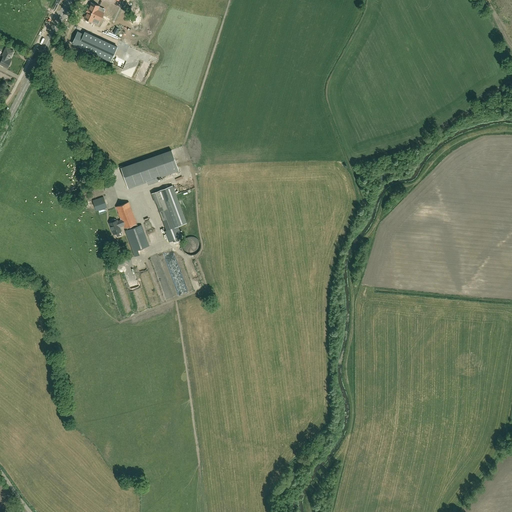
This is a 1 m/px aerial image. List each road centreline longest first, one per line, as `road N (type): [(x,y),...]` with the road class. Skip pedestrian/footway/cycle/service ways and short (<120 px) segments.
road 1 (tertiary): [(0,136),(69,0)]
road 2 (track): [(415,184),(375,225),(352,301)]
